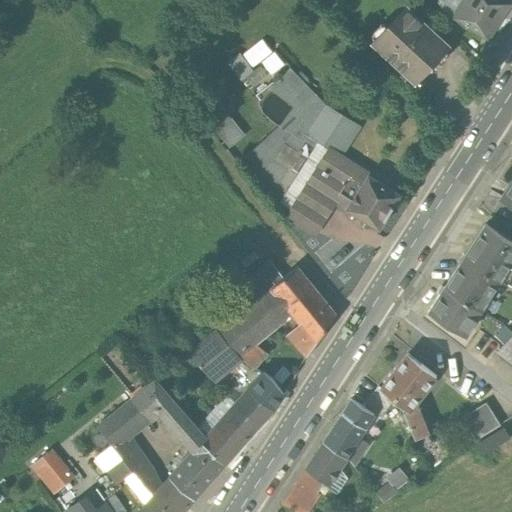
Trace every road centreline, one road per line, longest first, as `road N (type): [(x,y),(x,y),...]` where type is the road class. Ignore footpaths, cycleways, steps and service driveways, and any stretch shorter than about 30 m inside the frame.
road 1 (track): [(253,195),(167,84),(118,60),(73,0)]
road 2 (primary): [(511,92),(379,295)]
road 3 (primary): [(363,321),(239,511)]
road 4 (residential): [(363,321),(253,195)]
road 5 (residential): [(511,395),(379,295)]
